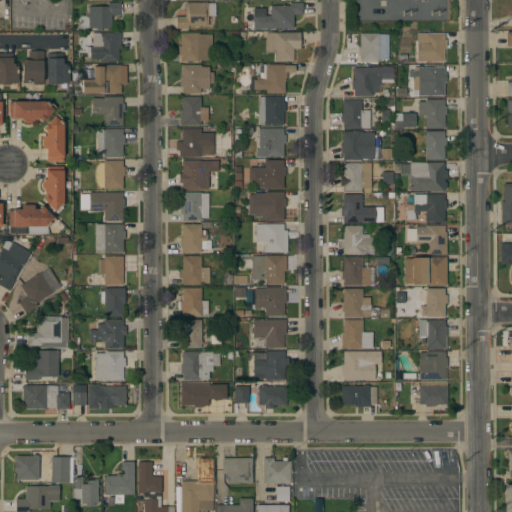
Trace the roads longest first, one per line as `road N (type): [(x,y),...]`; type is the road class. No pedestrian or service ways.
road 1 (residential): [(478,0),(476,511)]
road 2 (residential): [(0,435),(477,439)]
road 3 (residential): [(326,0),(331,26),(310,111),(313,436)]
road 4 (residential): [(150,0),(152,435)]
